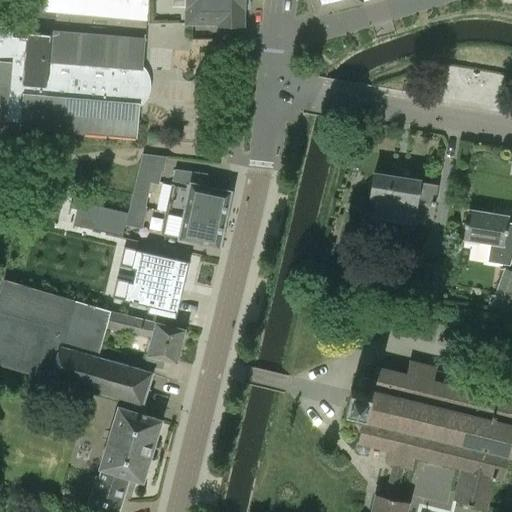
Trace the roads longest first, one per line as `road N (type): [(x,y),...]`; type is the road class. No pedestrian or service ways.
road 1 (tertiary): [(177,511),(257,186),(268,91)]
road 2 (tertiary): [(511,129),(310,95)]
road 3 (residential): [(272,35),(414,0)]
